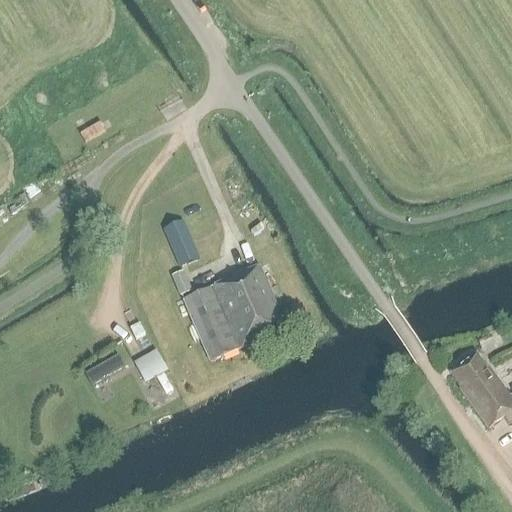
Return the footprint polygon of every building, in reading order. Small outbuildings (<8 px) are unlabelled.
[(85,142),(105,131),(100,122),(80,133),(85,142)] [(257,238),(270,228),(251,201),(237,210),(257,238)] [(183,223),(164,232),(180,268),(199,260),(183,223)] [(258,268),(183,301),(210,364),(283,332),(272,308),(275,307),(258,268)] [(180,296),(190,292),(182,273),(172,277),(180,296)] [(156,353),(135,366),(145,384),(166,371),(156,353)] [(486,370),(475,356),(450,373),(460,387),(458,388),(488,429),(503,419),(507,425),(511,421),(511,399),(489,368),(486,370)] [(118,359),(85,378),(92,389),(125,370),(118,359)]
